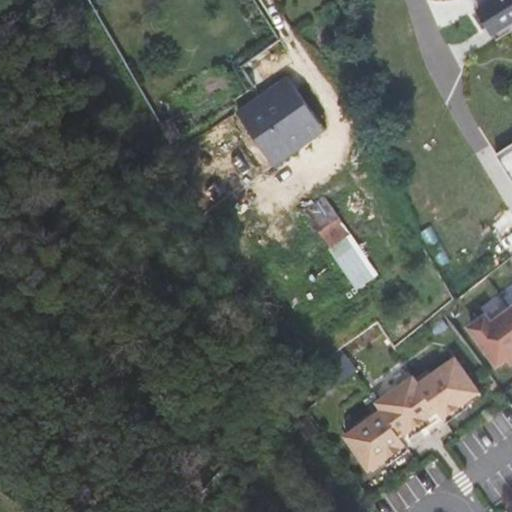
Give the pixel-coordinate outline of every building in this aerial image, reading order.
[(511,0),(497,0),(481,11),(499,41),(511,32),(511,0)] [(275,166),(329,133),(292,79),(238,113),(275,166)] [(164,123),(175,142),(184,137),(173,118),(164,123)] [(511,145),(497,155),(511,178),(511,145)] [(322,235),(339,223),(333,214),(316,226),(322,235)] [(354,234),(344,220),(339,223),(322,235),(332,249),(354,234)] [(382,276),(354,234),(332,249),(360,291),(382,276)] [(511,361),(511,319),(495,332),(490,326),(474,337),(499,371),(509,364),(511,361)] [(378,408),(342,434),(367,468),(403,442),(398,435),(434,409),(439,416),(475,390),(450,356),(414,382),(409,375),(373,401),(378,408)]
